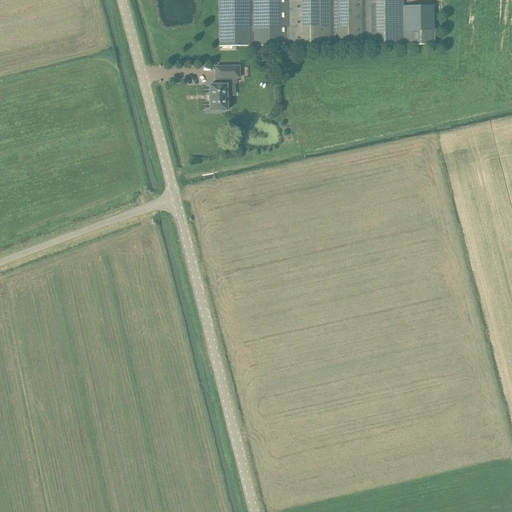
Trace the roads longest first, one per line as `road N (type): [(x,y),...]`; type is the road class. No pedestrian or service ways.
road 1 (unclassified): [(254,511),(174,198)]
road 2 (unclassified): [(174,198),(122,0)]
road 3 (unclassified): [(0,263),(174,198)]
